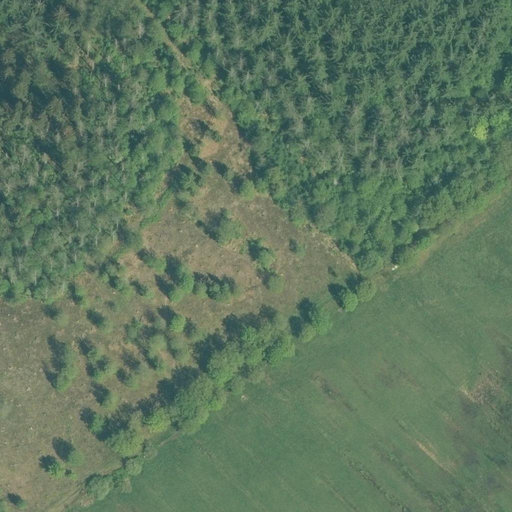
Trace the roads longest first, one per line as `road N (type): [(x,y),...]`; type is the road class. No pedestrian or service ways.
road 1 (track): [(511,166),(52,511)]
road 2 (track): [(202,87),(110,106),(36,72),(0,72)]
